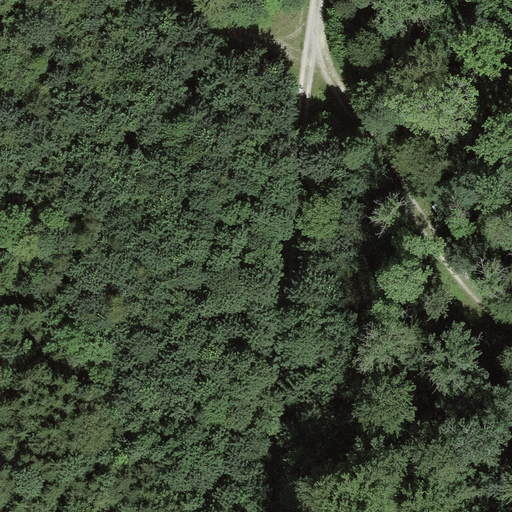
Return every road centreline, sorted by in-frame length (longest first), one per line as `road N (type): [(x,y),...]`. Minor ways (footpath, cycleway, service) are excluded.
road 1 (track): [(312,0),(271,511)]
road 2 (track): [(174,0),(239,37),(304,47),(511,323)]
